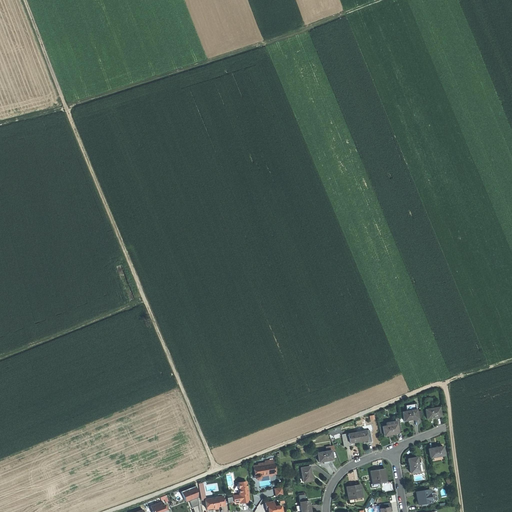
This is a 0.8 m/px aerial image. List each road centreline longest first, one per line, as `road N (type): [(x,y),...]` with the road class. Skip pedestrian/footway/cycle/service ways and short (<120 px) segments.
road 1 (track): [(216,470),(25,0)]
road 2 (track): [(0,123),(379,0)]
road 3 (track): [(447,379),(106,511)]
road 4 (track): [(145,300),(0,359)]
road 5 (track): [(461,511),(447,379)]
